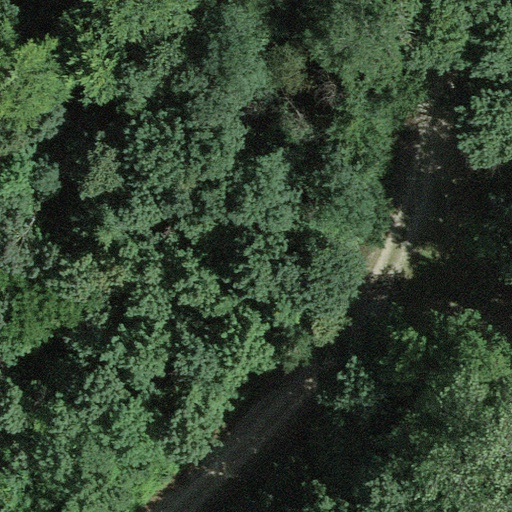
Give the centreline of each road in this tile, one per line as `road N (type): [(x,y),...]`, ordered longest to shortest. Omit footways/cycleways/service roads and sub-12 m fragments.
road 1 (track): [(511,322),(487,297),(382,295),(149,511)]
road 2 (track): [(470,0),(382,295)]
road 3 (track): [(448,84),(481,202),(487,297)]
